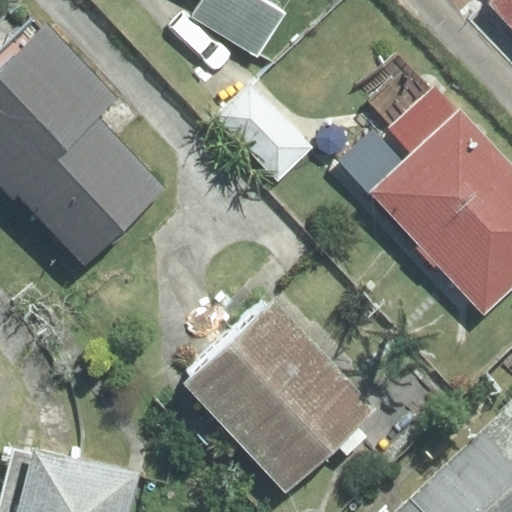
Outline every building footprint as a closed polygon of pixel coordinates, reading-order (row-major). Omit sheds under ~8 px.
[(200,0),(193,12),(254,50),(281,9),(266,0),(200,0)] [(511,0),(492,0),(511,21),(511,0)] [(0,45),(0,166),(82,256),(160,184),(92,110),(111,92),(37,12),(0,45)] [(369,183),(482,306),(511,278),(511,163),(431,75),(383,118),(410,147),(369,183)] [(246,80),(214,110),(276,174),(308,144),(246,80)] [(184,376),(282,483),(369,402),(271,299),(184,376)] [(511,511),(511,405),(397,511),(511,511)] [(123,511),(134,468),(14,438),(0,492),(0,511),(123,511)]
